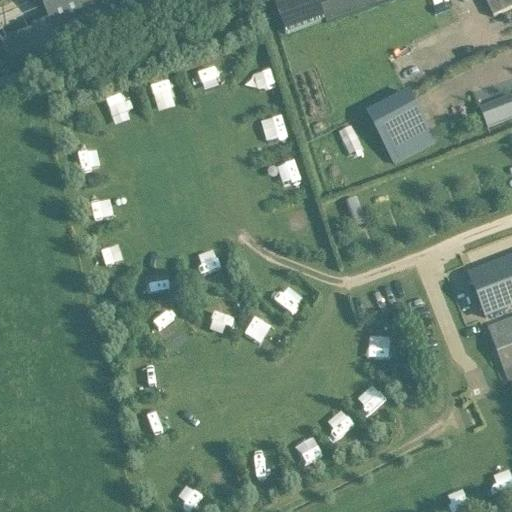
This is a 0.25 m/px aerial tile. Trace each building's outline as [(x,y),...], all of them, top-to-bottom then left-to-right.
[(40,0),(61,48),(175,0),(40,0)] [(362,0),(361,0),(323,14),(317,0),(296,0),(276,7),(287,36),(325,21),(326,25),(366,10),(362,0)] [(511,0),(494,0),(488,3),(494,17),(511,8),(511,0)] [(474,95),(478,106),(486,129),(511,119),(511,77),(473,92),(474,95)] [(369,113),(396,165),(436,144),(409,93),(369,113)] [(89,136),(86,154),(103,157),(107,139),(89,136)] [(356,199),(345,203),(355,230),(366,226),(356,199)] [(298,223),(294,243),(314,246),(317,226),(298,223)] [(511,257),(466,275),(483,317),(511,306),(511,257)] [(165,276),(145,278),(147,296),(167,294),(165,276)] [(284,313),(295,300),(281,289),(270,303),(284,313)] [(150,323),(164,338),(179,323),(165,308),(150,323)] [(511,326),(495,333),(509,371),(511,370),(511,326)] [(190,493),(180,503),(189,511),(191,511),(200,504),(190,493)]
